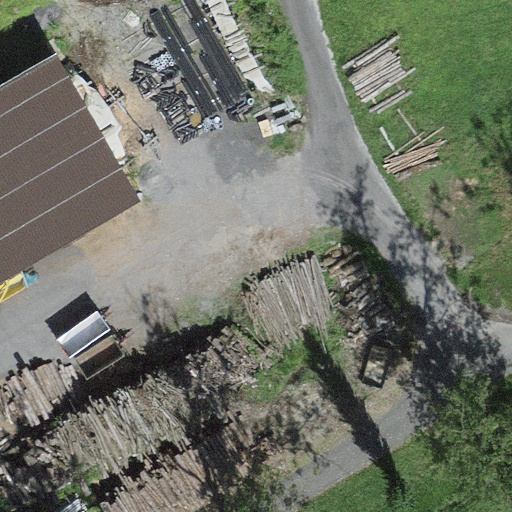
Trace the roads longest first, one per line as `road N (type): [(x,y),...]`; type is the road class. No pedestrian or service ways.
road 1 (track): [(480,372),(318,91),(297,0)]
road 2 (track): [(511,353),(242,511)]
